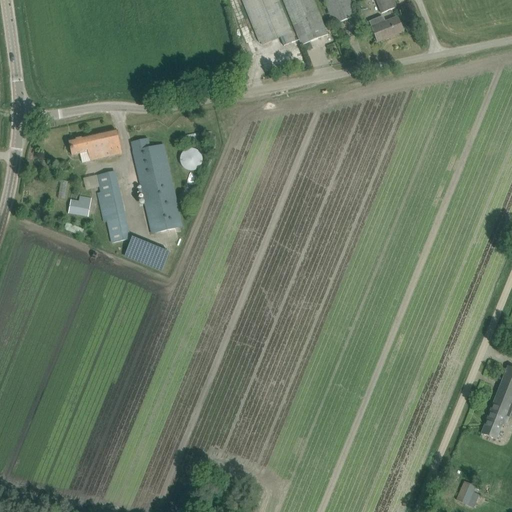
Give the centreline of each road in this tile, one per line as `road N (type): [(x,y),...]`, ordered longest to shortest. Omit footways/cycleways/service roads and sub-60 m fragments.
road 1 (unclassified): [(18,118),(101,105),(165,107),(438,54)]
road 2 (unclassified): [(421,511),(511,288)]
